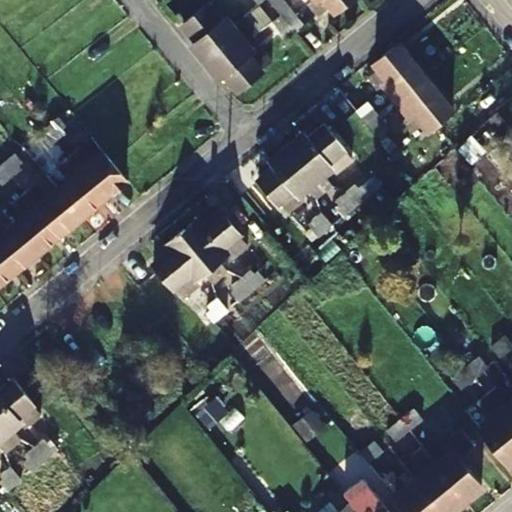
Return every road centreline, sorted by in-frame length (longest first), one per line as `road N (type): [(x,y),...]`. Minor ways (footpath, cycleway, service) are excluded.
road 1 (residential): [(242,132),(0,330)]
road 2 (residential): [(412,0),(242,132)]
road 3 (residential): [(242,132),(133,0)]
